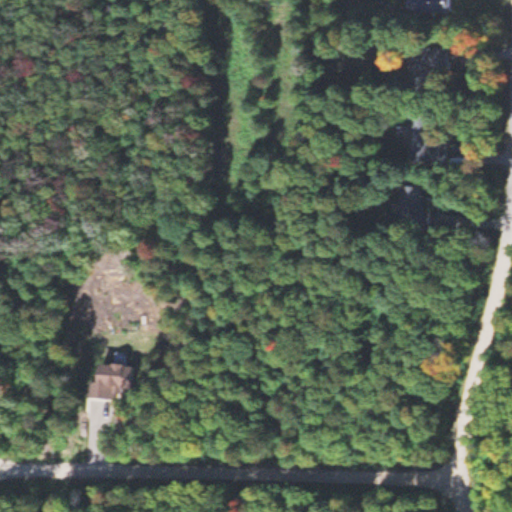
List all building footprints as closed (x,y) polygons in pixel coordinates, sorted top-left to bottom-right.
[(413,0),(414,12),(453,12),(452,0),(413,0)] [(433,92),(434,67),(451,67),(451,47),(414,47),(414,92),(433,92)] [(437,116),(413,116),(413,162),(450,162),(451,145),(436,145),(437,116)] [(404,186),(403,225),(441,226),(441,212),(428,211),(428,186),(404,186)] [(142,365),(103,363),(102,382),(93,381),(92,399),(120,400),(120,388),(141,389),(142,365)]
